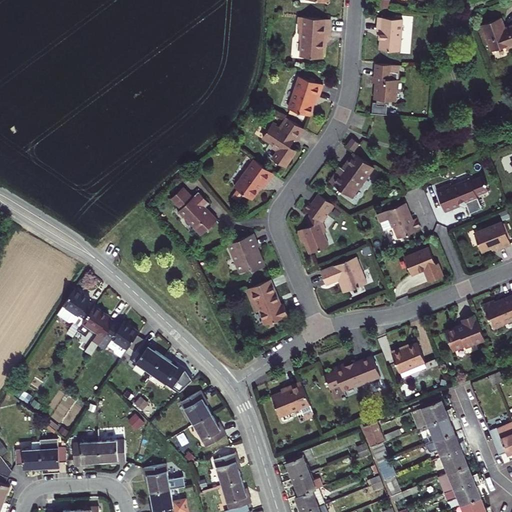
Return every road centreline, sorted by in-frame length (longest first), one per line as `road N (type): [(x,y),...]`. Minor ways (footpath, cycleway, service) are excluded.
road 1 (residential): [(320,330),(276,222),(342,112),(355,0)]
road 2 (residential): [(79,247),(232,387)]
road 3 (residential): [(320,330),(398,314),(511,270)]
road 4 (residential): [(21,511),(38,489),(100,482),(119,491),(126,511)]
road 5 (residential): [(232,387),(278,511)]
